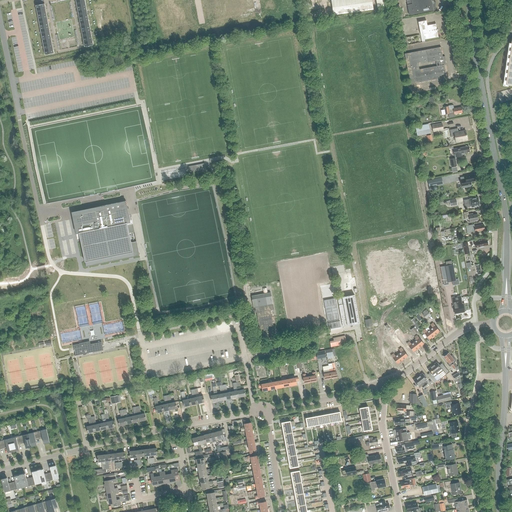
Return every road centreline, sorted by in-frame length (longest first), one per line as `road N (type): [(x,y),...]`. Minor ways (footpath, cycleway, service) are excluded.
road 1 (tertiary): [(506,286),(504,205),(483,96)]
road 2 (residential): [(177,428),(0,470)]
road 3 (residential): [(495,251),(473,101),(483,96)]
road 4 (residential): [(505,375),(481,377),(468,430),(482,511)]
road 5 (tertiary): [(505,375),(499,511)]
road 6 (residential): [(339,175),(324,95),(376,85)]
road 7 (residential): [(354,253),(402,244),(389,162)]
road 8 (residential): [(399,511),(378,384)]
road 9 (residential): [(493,323),(461,330),(383,382)]
